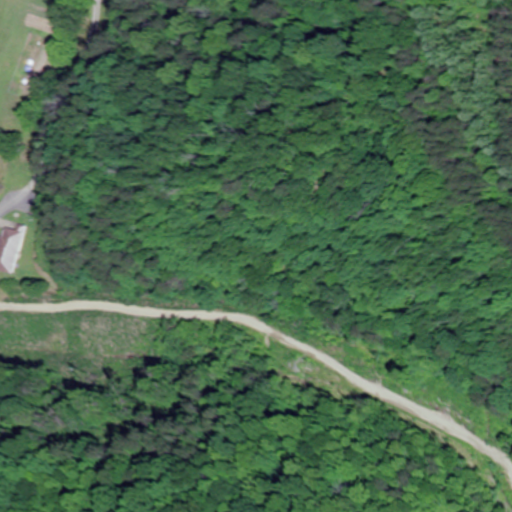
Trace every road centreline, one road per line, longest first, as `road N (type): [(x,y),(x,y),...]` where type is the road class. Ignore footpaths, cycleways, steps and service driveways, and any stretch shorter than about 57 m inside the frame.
road 1 (residential): [(511,482),(436,423),(289,406),(173,370),(164,350)]
road 2 (residential): [(164,350),(0,324)]
